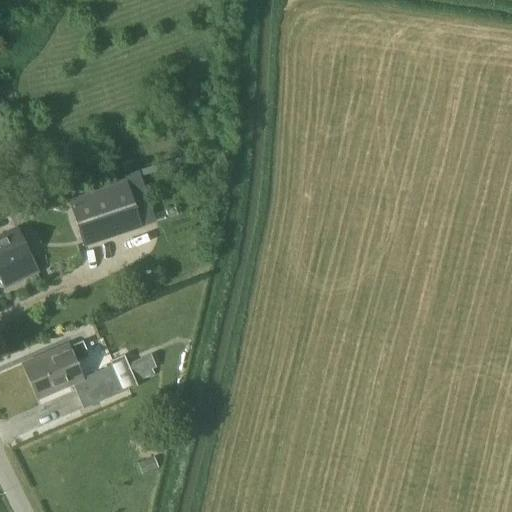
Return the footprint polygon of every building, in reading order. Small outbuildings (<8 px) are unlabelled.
[(68,200),(83,245),(138,226),(123,181),(68,200)] [(0,272),(30,258),(16,228),(0,236),(0,272)] [(137,386),(135,382),(127,364),(125,359),(82,378),(75,363),(88,357),(82,341),(68,347),(68,345),(22,365),(37,399),(72,384),(83,409),(137,386)] [(150,354),(127,364),(135,382),(154,374),(153,370),(156,368),(150,354)] [(158,468),(153,457),(137,464),(142,475),(158,468)]
